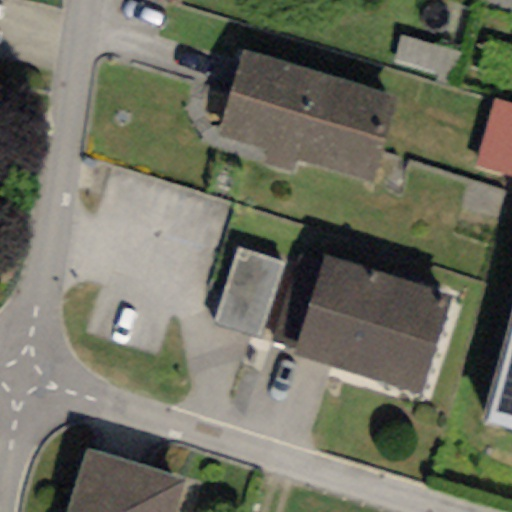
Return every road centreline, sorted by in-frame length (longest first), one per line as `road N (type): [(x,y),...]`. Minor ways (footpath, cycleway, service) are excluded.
road 1 (residential): [(445,511),(25,382)]
road 2 (residential): [(25,382),(80,0)]
road 3 (residential): [(4,511),(25,382)]
